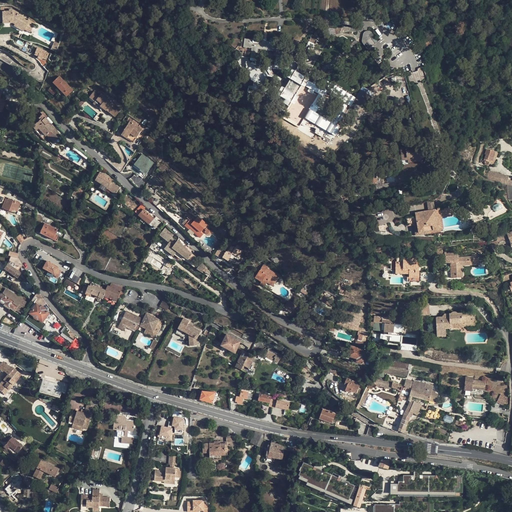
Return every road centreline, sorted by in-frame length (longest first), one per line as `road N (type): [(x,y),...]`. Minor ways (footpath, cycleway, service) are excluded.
road 1 (residential): [(80,266),(238,319),(312,359),(325,349),(249,295),(28,85),(0,70)]
road 2 (unknown): [(426,447),(355,412),(301,360),(241,343),(157,292)]
road 3 (residential): [(284,430),(511,475)]
road 4 (secondary): [(284,430),(504,459)]
road 5 (residential): [(84,369),(87,344),(29,256),(38,245),(80,266)]
road 6 (unknown): [(384,218),(388,231),(417,239),(496,235),(511,259)]
road 7 (secondary): [(154,395),(284,430)]
road 8 (residential): [(80,266),(83,256),(60,224),(0,185)]
road 9 (residential): [(127,511),(154,395)]
